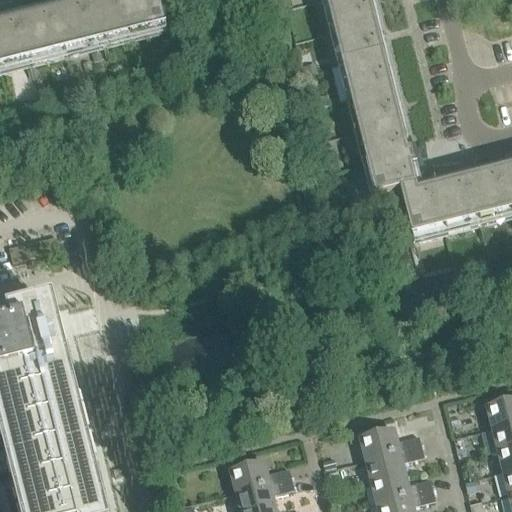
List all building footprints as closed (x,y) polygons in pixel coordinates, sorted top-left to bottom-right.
[(0,75),(168,33),(159,0),(124,0),(0,31),(0,75)] [(427,162),(426,155),(409,159),(369,0),(325,0),(377,204),(402,198),(403,201),(413,243),(511,218),(511,175),(419,199),(419,196),(418,194),(418,192),(413,175),(419,173),(420,164),(427,162)] [(100,56),(93,58),(94,66),(102,64),(100,56)] [(316,68),(302,71),(305,80),(318,77),(316,68)] [(337,160),(326,163),(329,177),(340,174),(337,160)] [(0,420),(22,511),(104,511),(92,464),(91,459),(90,453),(84,431),(84,430),(55,315),(11,326),(12,329),(0,331),(3,343),(0,343),(0,420)] [(511,406),(487,413),(493,435),(511,430),(511,406)] [(511,430),(493,435),(498,457),(511,453),(511,430)] [(395,436),(361,444),(366,467),(422,453),(419,442),(398,447),(395,436)] [(403,469),(425,463),(422,453),(366,467),(372,488),(406,480),(403,469)] [(511,453),(498,457),(503,478),(511,476),(511,453)] [(334,465),(323,467),(325,475),(336,472),(334,465)] [(265,468),(231,477),(236,499),(292,485),(289,475),(268,480),(265,468)] [(338,476),(329,478),(333,494),(342,492),(338,476)] [(511,476),(503,478),(509,500),(511,499),(511,476)] [(406,480),(372,488),(377,510),(433,496),(430,486),(409,491),(406,480)] [(479,484),(465,488),(467,497),(481,493),(479,484)] [(276,511),(274,501),(295,496),(292,485),(236,499),(239,511),(276,511)] [(433,496),(377,510),(377,511),(415,511),(436,507),(433,496)]
